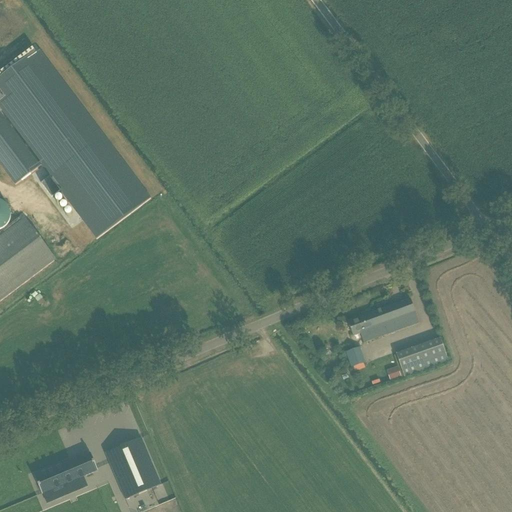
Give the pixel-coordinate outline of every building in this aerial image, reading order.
[(0,165),(16,186),(42,167),(50,177),(50,178),(41,184),(52,198),(60,191),(61,191),(97,239),(98,240),(152,199),(151,198),(40,51),(36,53),(31,47),(0,70),(0,165)] [(0,302),(55,261),(21,217),(0,232),(0,302)] [(36,299),(41,306),(45,303),(40,296),(36,299)] [(360,335),(364,344),(419,324),(410,300),(348,322),(353,337),(360,335)] [(397,355),(405,378),(449,362),(440,339),(397,355)] [(345,354),(351,369),(364,364),(359,349),(345,354)] [(387,370),(391,381),(402,377),(399,366),(387,370)] [(161,486),(141,439),(106,454),(125,501),(161,486)] [(91,454),(35,478),(42,495),(52,491),(55,498),(67,493),(64,486),(98,472),(91,454)]
